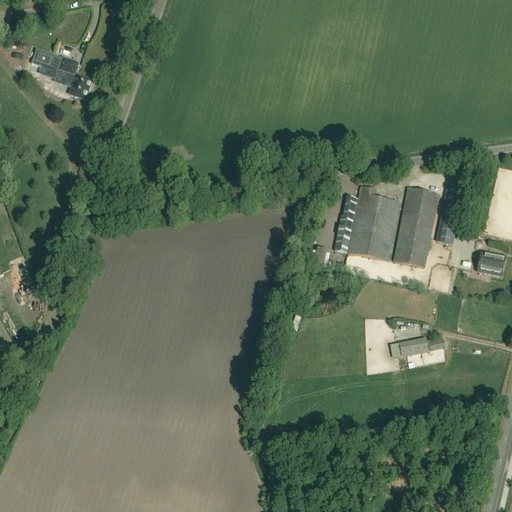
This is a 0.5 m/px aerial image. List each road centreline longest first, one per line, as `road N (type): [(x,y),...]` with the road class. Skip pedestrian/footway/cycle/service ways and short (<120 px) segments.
road 1 (unclassified): [(97,198),(511,148)]
road 2 (unclassified): [(0,422),(60,300),(97,198)]
road 3 (unclassified): [(97,198),(161,0)]
